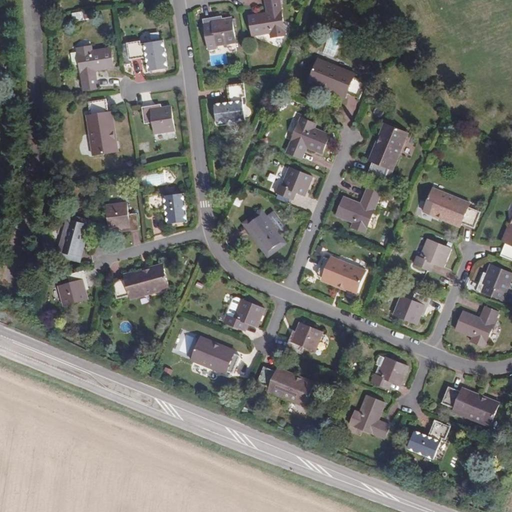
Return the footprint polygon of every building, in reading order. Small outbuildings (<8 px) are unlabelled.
[(279,0),(265,0),(267,12),(249,15),(252,34),(270,32),(271,37),(285,35),(279,0)] [(82,12),(74,13),(76,21),(83,20),(82,12)] [(222,16),(204,19),(207,35),(214,34),(216,45),(236,42),(233,18),(222,19),(222,16)] [(330,36),(327,50),(336,53),(340,38),(330,36)] [(140,41),(127,42),(129,59),(147,57),(149,70),(167,68),(164,41),(140,44),(140,41)] [(92,46),(78,48),(85,89),(98,87),(96,71),(114,68),(111,48),(93,50),(92,46)] [(321,59),(336,65),(339,58),(333,56),(324,52),(321,59)] [(356,74),(336,65),(321,59),(320,58),(310,82),(322,87),(324,84),(348,95),(348,94),(360,99),(367,83),(355,78),(356,74)] [(243,82),(226,84),(229,101),(214,102),(217,121),(244,118),(241,95),(245,95),(243,82)] [(346,98),(348,95),(324,84),(322,87),(346,98)] [(118,151),(116,139),(112,139),(109,112),(108,112),(106,99),(89,101),(91,115),(88,115),(93,154),(118,151)] [(161,105),(143,107),(145,124),(153,123),(155,133),(174,131),(172,106),(161,107),(161,105)] [(316,123),(302,118),(288,152),(301,158),(306,147),(323,154),(331,135),(314,128),(316,123)] [(384,138),(374,162),(369,175),(389,183),(410,134),(386,124),(381,136),(384,138)] [(371,160),(374,162),(384,138),(381,136),(371,160)] [(313,178),(291,169),(283,187),(280,186),(277,193),(291,198),(294,192),(305,197),(313,178)] [(382,193),(369,187),(362,203),(345,197),(337,215),(354,222),(353,227),(366,233),(382,193)] [(437,214),(462,224),(462,223),(474,228),(480,212),(468,207),(470,203),(433,188),(423,212),(436,217),(437,214)] [(160,193),(148,194),(150,211),(167,210),(169,223),(187,221),(184,194),(160,197),(160,193)] [(127,202),(106,204),(109,228),(120,227),(120,230),(138,228),(136,211),(128,212),(127,202)] [(284,243),(261,212),(245,224),(268,254),(284,243)] [(460,228),(462,224),(437,214),(436,217),(460,228)] [(88,221),(69,216),(59,253),(78,258),(88,221)] [(511,219),(502,242),(505,243),(511,227),(511,219)] [(511,227),(505,243),(506,243),(501,255),(511,259),(511,227)] [(451,250),(429,240),(421,259),(418,258),(415,265),(428,271),(431,264),(443,269),(451,250)] [(345,286),(343,289),(356,294),(366,271),(331,257),(330,260),(324,257),(318,274),(323,277),(345,286)] [(162,264),(147,267),(148,271),(124,277),(124,278),(112,281),(116,297),(128,295),(129,298),(168,288),(162,264)] [(511,279),(511,273),(491,265),(488,274),(485,274),(478,290),(493,297),(496,289),(506,293),(511,279)] [(148,271),(147,267),(123,273),(124,277),(148,271)] [(82,270),(66,274),(68,282),(58,285),(62,305),(86,299),(84,289),(86,288),(82,270)] [(322,280),(343,289),(345,286),(323,277),(322,280)] [(430,299),(415,293),(412,300),(402,296),(394,315),(417,324),(421,315),(424,316),(430,299)] [(266,308),(243,299),(235,317),(232,316),(229,323),(242,329),(246,322),(257,327),(266,308)] [(499,312),(486,307),(481,317),(464,310),(456,329),(472,336),(470,341),(485,347),(499,312)] [(324,333),(300,324),(297,332),(293,331),(287,347),(302,354),(305,347),(316,351),(324,333)] [(240,356),(235,354),(211,344),(213,341),(201,337),(191,360),(226,374),(227,371),(232,373),(240,356)] [(211,344),(235,354),(236,351),(213,341),(211,344)] [(379,367),(375,376),(378,377),(386,358),(381,356),(378,358),(376,363),(377,365),(379,367)] [(378,377),(375,376),(372,382),(385,388),(388,381),(400,386),(408,367),(386,358),(378,377)] [(315,383),(302,378),(301,381),(277,371),(276,372),(264,367),(257,383),(270,388),(268,391),(305,406),(315,383)] [(301,381),(302,378),(278,368),(277,371),(301,381)] [(455,408),(462,391),(450,387),(443,403),(455,408)] [(463,388),(462,391),(487,400),(488,397),(463,388)] [(462,391),(455,408),(454,411),(491,426),(501,402),(488,397),(487,400),(462,391)] [(386,403),(367,395),(361,412),(356,410),(350,424),(385,438),(390,425),(379,420),(386,403)] [(450,426),(435,420),(428,436),(415,431),(408,447),(434,458),(443,437),(446,438),(450,426)]
